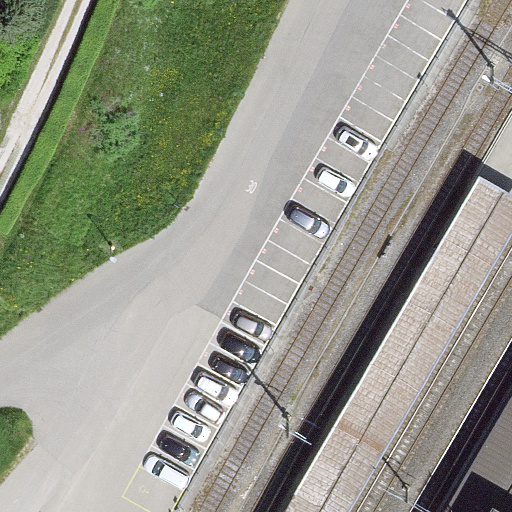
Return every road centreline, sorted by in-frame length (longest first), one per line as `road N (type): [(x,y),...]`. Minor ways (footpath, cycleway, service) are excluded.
road 1 (unclassified): [(177,263),(315,0)]
road 2 (residential): [(0,369),(177,263)]
